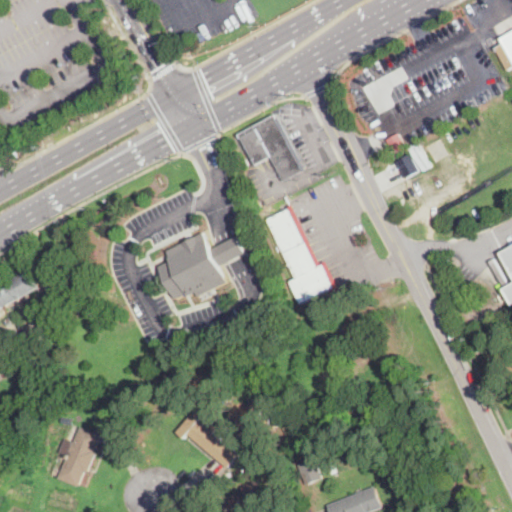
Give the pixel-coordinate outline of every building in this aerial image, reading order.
[(0,0),(0,14),(10,36),(67,8),(63,0),(0,0)] [(511,68),(509,70),(496,48),(504,44),(501,39),(511,32),(511,68)] [(294,150),(299,158),(305,170),(285,181),(272,157),(256,165),(239,134),(275,115),(294,150)] [(406,178),(421,170),(412,152),(397,160),(406,178)] [(319,257),(323,264),(328,261),(339,285),(301,303),(290,281),(297,278),(268,217),(294,204),(319,257)] [(213,248),(239,236),(248,253),(221,267),(229,282),(200,296),(198,292),(190,296),(189,293),(177,299),(160,266),(172,260),(170,257),(172,257),(169,251),(205,232),(213,248)] [(511,305),(504,289),(511,284),(511,272),(501,252),(507,249),(511,246),(511,305)] [(0,310),(0,287),(31,269),(40,287),(0,310)] [(303,424),(295,429),(286,410),(294,406),(303,424)] [(213,431),(217,435),(240,455),(229,468),(188,433),(185,437),(184,436),(178,431),(197,409),(203,415),(199,420),(213,431)] [(102,436),(99,444),(79,486),(60,478),(72,452),(70,451),(75,441),(82,427),(102,436)] [(308,484),(306,485),(298,465),(315,458),(323,477),(308,484)] [(338,471),(332,473),(330,466),(331,466),(336,464),(338,471)] [(251,501),(247,503),(240,486),(257,479),(263,494),(251,499),(252,501),(251,501)] [(331,511),(329,505),(376,486),(385,507),(370,511),(331,511)]
